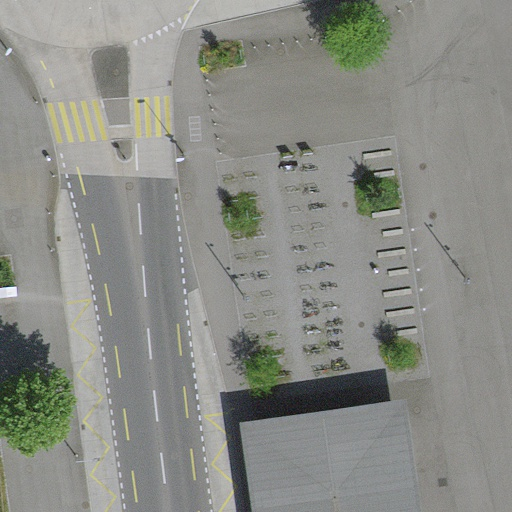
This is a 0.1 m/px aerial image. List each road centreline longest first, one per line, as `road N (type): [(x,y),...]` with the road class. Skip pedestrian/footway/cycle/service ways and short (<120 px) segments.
road 1 (primary): [(168,511),(132,229)]
road 2 (primary): [(36,10),(132,229)]
road 3 (primary): [(132,229),(161,0)]
